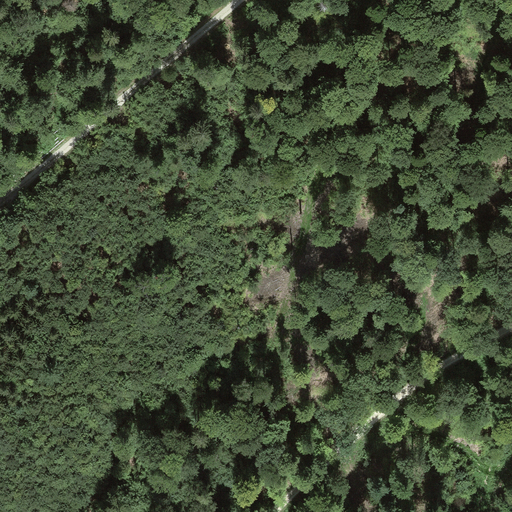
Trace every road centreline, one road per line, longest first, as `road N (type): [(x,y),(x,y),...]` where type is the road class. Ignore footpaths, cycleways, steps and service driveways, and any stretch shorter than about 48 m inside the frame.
road 1 (track): [(0,204),(236,0)]
road 2 (track): [(274,511),(431,369),(511,325)]
